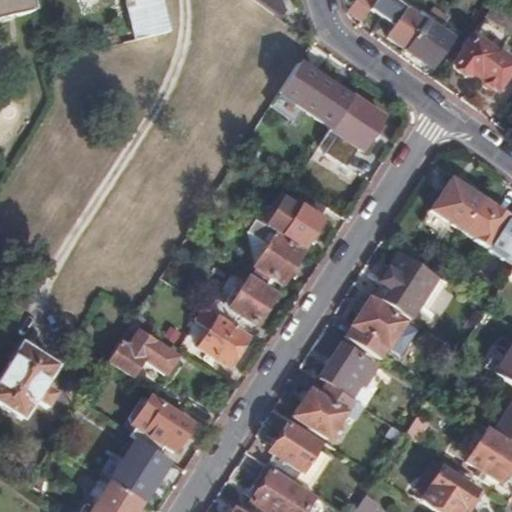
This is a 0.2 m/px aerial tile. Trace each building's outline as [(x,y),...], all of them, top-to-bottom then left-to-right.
[(0,0),(0,19),(30,13),(26,0),(0,0)] [(127,8),(135,42),(168,33),(159,0),(124,0),(125,3),(133,1),(135,6),(127,8)] [(255,0),(280,18),(284,12),(280,0),(255,0)] [(387,36),(408,52),(429,24),(395,0),(377,0),(370,10),(394,27),(387,36)] [(362,20),(370,10),(358,1),(350,12),(362,20)] [(483,17),(450,64),(465,75),(469,69),(498,90),(511,68),(511,61),(496,50),(507,35),(483,17)] [(231,19),(224,31),(236,38),(243,26),(231,19)] [(429,24),(408,52),(417,58),(431,68),(451,40),(429,24)] [(348,98),(296,63),(278,92),(300,107),(330,126),(348,98)] [(300,107),(278,92),(269,105),(292,121),(300,107)] [(379,119),(348,98),(330,126),(326,132),(358,152),(379,119)] [(461,232),(480,201),(448,180),(427,213),(459,234),(461,232)] [(52,194),(43,209),(57,219),(67,203),(52,194)] [(303,248),(328,210),(305,195),(298,207),(277,194),(258,223),(281,237),(282,235),(303,248)] [(489,207),(480,201),(461,232),(470,238),(469,240),(484,249),(485,249),(507,215),(491,204),(489,207)] [(511,264),(511,217),(507,215),(485,249),(511,266),(511,264)] [(299,254),(254,225),(247,237),(265,248),(252,267),(279,285),(299,254)] [(432,275),(397,252),(376,285),(379,287),(372,297),(409,321),(437,278),(432,275)] [(207,310),(232,326),(240,314),(256,325),(273,298),(245,280),(235,295),(229,292),(223,303),(215,298),(207,310)] [(364,303),(343,337),(378,360),(400,325),(364,303)] [(247,339),(217,319),(197,350),(227,370),(247,339)] [(118,343),(105,363),(130,379),(140,363),(163,378),(176,358),(153,343),(136,332),(140,326),(132,321),(124,334),(131,339),(126,348),(118,343)] [(511,343),(492,374),(511,386),(511,343)] [(55,367),(22,345),(0,379),(0,406),(22,420),(34,400),(47,409),(56,394),(43,386),(55,367)] [(327,361),(315,379),(346,399),(356,384),(361,387),(373,368),(338,345),(327,361)] [(308,391),(292,415),(328,437),(342,413),(308,391)] [(511,398),(491,433),(511,446),(511,398)] [(142,432),(135,443),(156,456),(166,440),(177,447),(189,427),(160,408),(144,433),(142,432)] [(415,417),(403,435),(415,443),(426,425),(415,417)] [(273,456),(266,466),(307,493),(316,479),(302,470),(316,448),(285,427),(267,453),(273,456)] [(497,483),(511,460),(511,446),(491,433),(484,428),(457,470),(472,480),(478,471),(497,483)] [(135,443),(108,484),(139,505),(166,463),(156,456),(135,443)] [(307,493),(266,466),(254,485),(263,490),(253,506),(263,511),(302,511),(312,496),(307,493)] [(420,502),(436,511),(458,511),(460,509),(465,511),(476,494),(434,467),(414,493),(422,498),(420,502)] [(108,484),(94,505),(104,511),(133,511),(139,505),(108,484)] [(363,496),(354,511),(375,511),(379,505),(363,496)]
